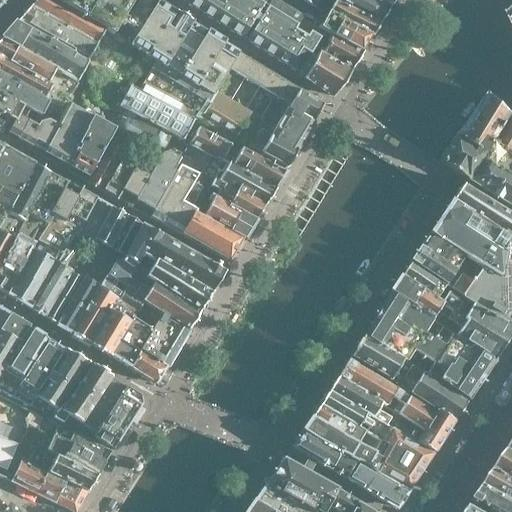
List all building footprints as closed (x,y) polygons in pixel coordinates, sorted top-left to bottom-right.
[(97,26),(48,0),(35,0),(29,9),(89,42),(97,26)] [(112,35),(133,0),(48,0),(97,26),(112,35)] [(199,120),(238,55),(149,0),(133,0),(127,10),(112,35),(154,61),(137,91),(192,121),(197,124),(199,120)] [(176,0),(239,39),(250,21),(256,25),(245,43),(301,77),(327,36),(271,2),(260,19),(254,16),(263,0),(176,0)] [(297,0),(292,0),(286,10),(317,28),(326,13),(315,8),(298,1),(297,0)] [(298,0),(298,1),(315,8),(326,13),(369,37),(372,32),(377,25),(377,24),(335,0),(327,0),(324,6),(315,1),(315,0),(298,0)] [(335,0),(377,24),(383,14),(387,8),(374,0),(335,0)] [(89,42),(29,9),(15,24),(79,59),(89,42)] [(326,13),(317,28),(330,35),(360,52),(369,37),(326,13)] [(42,83),(49,70),(70,81),(82,61),(79,59),(15,24),(0,41),(0,96),(19,107),(35,116),(43,103),(40,101),(47,87),(42,83)] [(330,35),(322,46),(328,50),(325,55),(348,70),(349,69),(352,64),(355,60),(360,52),(330,35)] [(319,51),(301,77),(301,78),(329,96),(338,84),(346,72),(348,70),(325,55),(319,51)] [(311,123),(321,106),(297,91),(298,91),(246,59),(245,59),(239,55),(238,55),(199,120),(213,130),(284,168),(295,150),(311,123)] [(123,110),(118,120),(117,121),(117,123),(117,125),(117,126),(117,127),(117,129),(118,131),(118,132),(120,134),(121,135),(123,136),(148,150),(150,151),(152,151),(154,151),(155,151),(158,151),(160,149),(162,148),(164,146),(170,136),(181,142),(192,121),(137,91),(129,87),(117,107),(123,110)] [(455,135),(446,150),(441,159),(440,159),(441,166),(443,166),(511,208),(511,119),(484,95),(455,135)] [(19,107),(0,96),(0,116),(3,119),(10,123),(12,119),(19,107)] [(84,182),(106,142),(110,133),(65,110),(55,128),(40,157),(39,158),(58,168),(58,167),(66,171),(66,172),(84,182)] [(40,157),(55,128),(45,123),(35,126),(33,130),(12,119),(10,123),(3,119),(0,125),(0,135),(14,143),(40,157)] [(281,174),(238,151),(196,129),(179,161),(174,170),(191,180),(196,172),(205,155),(271,191),(281,174)] [(100,191),(116,162),(123,150),(106,142),(84,182),(100,191)] [(0,222),(3,217),(32,166),(1,148),(0,149),(0,222)] [(156,157),(145,176),(129,208),(148,219),(174,170),(179,161),(165,154),(156,157)] [(271,191),(205,155),(196,172),(209,179),(202,192),(252,221),(260,208),(271,191)] [(129,208),(145,176),(116,162),(100,191),(129,208)] [(17,230),(47,174),(32,166),(3,217),(6,219),(4,223),(17,230)] [(179,203),(191,180),(174,170),(148,219),(165,228),(179,203)] [(252,221),(202,192),(209,179),(196,172),(191,180),(179,203),(189,209),(193,203),(199,206),(202,200),(207,203),(199,217),(240,240),(252,221)] [(0,292),(4,295),(47,215),(63,184),(63,183),(47,174),(17,230),(12,239),(0,260),(0,292)] [(75,231),(94,200),(64,184),(63,184),(47,215),(75,231)] [(511,231),(511,216),(461,186),(451,201),(509,237),(511,231)] [(93,238),(109,209),(94,200),(75,231),(76,232),(86,238),(89,236),(93,238)] [(511,238),(509,237),(451,201),(429,235),(463,256),(453,271),(456,273),(465,278),(455,292),(453,295),(471,306),(511,330),(511,328),(511,238)] [(241,241),(240,240),(199,217),(192,213),(193,212),(189,209),(179,203),(165,228),(202,250),(205,252),(208,253),(223,262),(226,264),(233,254),(234,251),(241,241)] [(104,248),(124,218),(109,209),(93,238),(89,236),(86,238),(76,232),(73,236),(88,245),(90,242),(95,241),(104,248)] [(28,310),(56,260),(61,252),(75,231),(47,215),(4,295),(28,310)] [(117,262),(139,226),(124,218),(104,248),(118,257),(115,262),(117,262)] [(196,260),(191,257),(166,242),(139,226),(117,262),(129,269),(132,271),(144,281),(154,264),(207,295),(220,273),(202,263),(199,261),(196,260)] [(0,260),(12,239),(0,232),(0,260)] [(463,256),(429,235),(419,249),(447,267),(453,271),(463,256)] [(442,276),(447,267),(419,249),(409,264),(455,292),(465,278),(456,273),(450,281),(442,276)] [(54,325),(83,281),(69,271),(75,262),(61,252),(56,260),(28,310),(29,310),(30,310),(42,318),(54,325)] [(56,326),(68,333),(67,333),(69,334),(94,300),(107,279),(117,262),(115,262),(101,253),(83,281),(54,325),(55,326),(56,326)] [(119,286),(129,269),(117,262),(107,279),(119,286)] [(207,295),(154,264),(144,281),(152,287),(195,313),(196,313),(207,295)] [(448,292),(407,267),(399,279),(441,304),(448,292)] [(88,345),(110,311),(121,293),(123,289),(119,286),(107,279),(94,300),(69,334),(68,334),(88,345)] [(441,304),(399,279),(388,295),(439,328),(443,321),(433,315),(437,310),(459,324),(471,306),(453,295),(448,292),(441,304)] [(195,313),(152,287),(144,301),(135,295),(132,300),(121,293),(110,311),(123,319),(129,323),(139,306),(156,316),(184,332),(183,332),(195,313)] [(451,336),(439,328),(388,295),(379,309),(361,337),(427,378),(428,376),(466,402),(492,362),(451,336)] [(136,352),(156,316),(139,306),(129,323),(124,330),(108,357),(109,358),(116,362),(127,369),(136,352)] [(492,362),(511,330),(471,306),(459,324),(451,336),(492,362)] [(108,357),(124,330),(119,326),(123,319),(110,311),(88,345),(89,346),(90,346),(92,347),(92,348),(93,348),(107,356),(107,357),(108,357)] [(162,368),(184,332),(156,316),(136,352),(162,368)] [(0,374),(26,330),(6,318),(0,328),(0,374)] [(27,331),(26,330),(0,374),(0,392),(12,398),(28,370),(45,342),(44,341),(43,342),(27,331)] [(464,404),(427,378),(361,337),(348,359),(431,410),(451,422),(464,404)] [(44,380),(61,352),(60,351),(47,344),(47,343),(45,342),(28,370),(44,380)] [(59,411),(86,366),(61,352),(44,380),(34,397),(59,411)] [(154,381),(162,368),(136,352),(127,369),(149,383),(154,381)] [(380,405),(386,395),(400,404),(394,414),(396,415),(419,428),(428,414),(346,363),(335,379),(380,405)] [(73,430),(106,379),(107,379),(87,367),(86,366),(59,411),(54,420),(73,430)] [(28,407),(34,397),(44,380),(28,370),(12,398),(28,407)] [(90,440),(91,439),(123,389),(106,379),(73,430),(90,440)] [(380,406),(335,379),(330,387),(326,385),(322,391),(326,393),(386,428),(410,443),(419,428),(396,415),(391,422),(375,413),(380,406)] [(110,451),(139,406),(137,398),(123,389),(91,439),(110,451)] [(386,428),(326,393),(317,406),(317,407),(378,442),(386,428)] [(36,431),(42,419),(0,396),(0,479),(8,482),(19,462),(36,431)] [(430,455),(410,443),(386,428),(378,442),(317,407),(300,432),(337,453),(352,462),(405,492),(415,479),(430,455)] [(430,455),(449,426),(451,422),(431,410),(428,414),(419,428),(410,443),(430,455)] [(51,439),(51,437),(57,427),(42,419),(36,431),(51,439)] [(108,454),(57,427),(51,437),(102,464),(106,458),(106,456),(108,454)] [(333,491),(306,476),(310,469),(314,462),(327,470),(337,453),(300,432),(290,449),(306,458),(302,465),(298,472),(281,462),(263,487),(304,511),(331,511),(324,507),(333,491)] [(102,464),(51,437),(51,439),(52,439),(45,452),(54,457),(93,477),(102,464)] [(511,450),(509,449),(497,468),(511,476),(511,450)] [(343,479),(352,462),(337,453),(327,470),(343,479)] [(93,477),(54,457),(45,474),(63,483),(83,493),(93,477)] [(35,495),(45,474),(19,462),(8,482),(35,495)] [(405,492),(352,462),(343,479),(390,507),(390,506),(396,505),(405,492)] [(511,476),(497,468),(486,484),(511,499),(511,476)] [(53,504),(63,483),(45,474),(35,495),(53,504)] [(70,511),(72,511),(83,493),(63,483),(53,504),(70,511)] [(511,511),(511,499),(486,484),(475,499),(498,511),(511,511)] [(304,511),(263,487),(262,487),(252,502),(267,511),(304,511)] [(348,511),(354,505),(354,504),(353,503),(353,504),(338,494),(337,493),(337,494),(334,492),(333,491),(324,507),(331,511),(348,511)] [(267,511),(252,502),(245,511),(267,511)] [(20,511),(10,503),(2,511),(20,511)]
